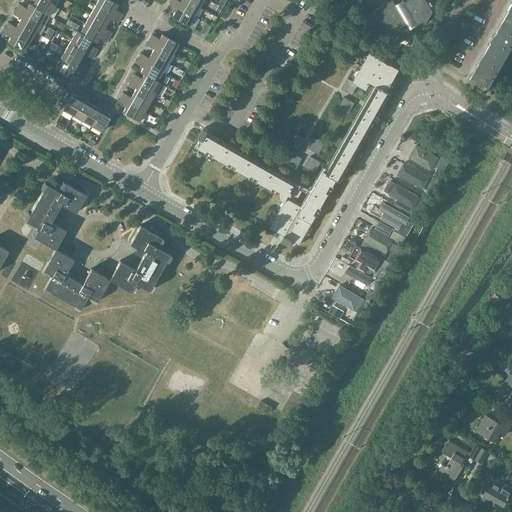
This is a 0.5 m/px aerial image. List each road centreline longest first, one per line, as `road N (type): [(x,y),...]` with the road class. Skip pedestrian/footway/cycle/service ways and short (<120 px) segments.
road 1 (residential): [(144,193),(213,54),(119,0)]
road 2 (tertiary): [(303,284),(402,112)]
road 3 (tertiary): [(303,284),(144,193)]
road 4 (residential): [(396,487),(483,336)]
road 5 (residential): [(0,54),(62,89),(41,135)]
